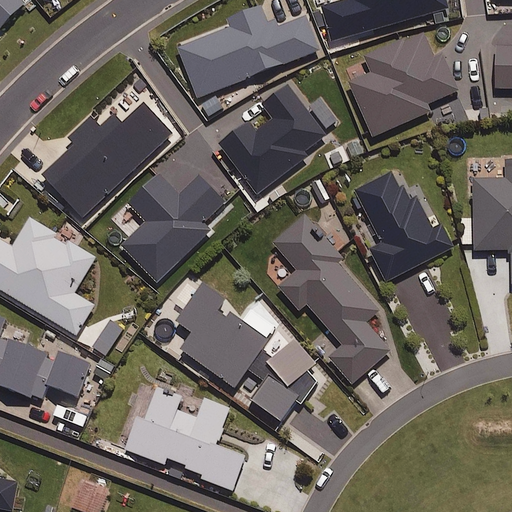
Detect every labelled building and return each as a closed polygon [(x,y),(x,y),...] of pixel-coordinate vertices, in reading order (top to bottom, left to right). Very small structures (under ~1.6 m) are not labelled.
[(0,0),(0,32),(26,6),(19,0),(0,0)] [(449,10),(446,0),(352,0),(352,1),(323,9),(335,51),(354,46),(352,37),(449,10)] [(511,0),(495,0),(496,13),(511,13),(511,0)] [(435,59),(424,36),(367,61),(373,74),(351,84),(375,139),(433,113),(429,106),(462,92),(446,55),(435,59)] [(511,48),(498,49),(497,90),(511,90),(511,48)] [(327,137),(290,88),(265,107),(275,119),(257,133),(251,124),(222,146),(260,196),(307,160),(303,156),(327,137)] [(173,135),(147,107),(124,128),(115,118),(102,130),(93,120),(71,141),(77,147),(43,180),(87,227),(117,198),(112,193),(173,135)] [(511,161),(505,162),(505,180),(475,181),(476,252),(511,250),(511,161)] [(442,226),(435,230),(413,188),(403,193),(393,174),(357,193),(384,244),(371,250),(389,284),(454,249),(442,226)] [(181,196),(161,176),(130,206),(147,224),(122,247),(159,285),(212,233),(205,226),(228,204),(201,176),(181,196)] [(340,258),(305,218),(275,245),(299,273),(280,289),(301,313),(309,306),(345,348),(331,360),(354,386),(395,351),(370,323),(380,314),(336,262),(340,258)] [(98,259),(32,220),(18,242),(0,231),(0,290),(79,337),(96,307),(76,295),(98,259)] [(278,363),(263,352),(283,325),(257,306),(249,318),(206,287),(180,324),(195,335),(184,352),(237,390),(250,371),(268,384),(254,403),(283,424),(298,403),(303,406),(320,383),(308,374),(317,361),(292,343),(278,363)] [(8,322),(0,319),(0,386),(43,403),(49,388),(80,400),(92,368),(61,356),(59,361),(2,340),(8,322)] [(125,330),(113,322),(94,350),(106,358),(125,330)] [(185,400),(159,390),(148,418),(142,416),(128,452),(166,467),(168,460),(206,474),(203,481),(235,493),(248,460),(218,449),(232,411),(208,401),(200,420),(180,412),(185,400)] [(322,438),(296,421),(290,429),(316,447),(322,438)] [(0,510),(8,511),(14,511),(19,485),(0,481),(0,510)] [(104,511),(112,491),(85,482),(75,510),(79,511),(104,511)]
